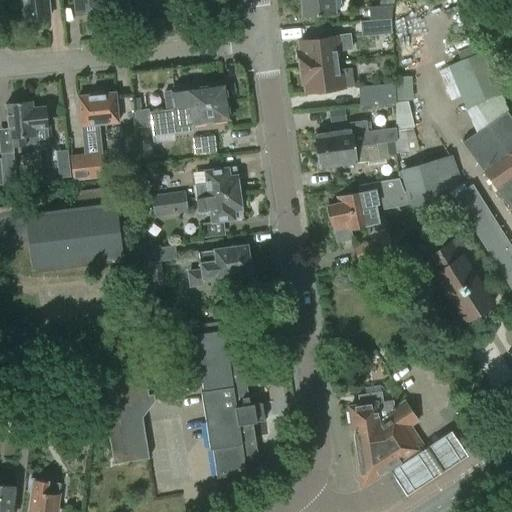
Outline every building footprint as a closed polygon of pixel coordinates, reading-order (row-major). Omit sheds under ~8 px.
[(20,0),(22,20),(49,17),(47,0),(20,0)] [(74,0),(76,14),(103,11),(101,0),(74,0)] [(299,0),(301,17),(335,14),(333,0),(299,0)] [(368,7),(369,21),(391,19),(392,5),(368,7)] [(391,19),(369,21),(360,22),(361,36),(391,33),(391,19)] [(296,51),(299,67),(337,62),(336,50),(351,48),(349,34),(323,38),(320,36),(314,37),(312,40),(298,42),(299,50),(296,51)] [(337,62),(299,67),(301,85),(303,85),(304,93),(354,86),(351,68),(339,70),(337,62)] [(164,92),(166,110),(156,111),(158,131),(178,128),(178,124),(190,122),(190,124),(229,119),(224,84),(186,89),(186,85),(173,87),(173,91),(164,92)] [(359,107),(396,104),(394,84),(358,87),(359,107)] [(77,98),(79,127),(116,123),(113,94),(77,98)] [(6,104),(8,129),(10,147),(24,145),(24,143),(23,135),(35,134),(34,129),(47,128),(45,107),(32,108),(32,102),(6,104)] [(396,104),(395,128),(397,141),(396,141),(396,154),(413,151),(410,133),(413,132),(407,102),(396,104)] [(150,112),(149,108),(135,110),(137,129),(152,127),(150,112)] [(329,110),(330,123),(345,121),(344,108),(329,110)] [(511,148),(511,117),(507,110),(462,142),(481,170),(511,148)] [(315,133),(317,151),(376,143),(376,144),(396,141),(397,141),(395,128),(367,131),(366,120),(348,123),(349,129),(315,133)] [(216,153),(214,135),(192,138),(194,155),(216,153)] [(376,143),(317,151),(319,169),(356,164),(356,163),(378,160),(376,144),(376,143)] [(511,148),(481,170),(490,183),(485,187),(494,199),(500,196),(510,209),(511,207),(511,148)] [(1,154),(4,186),(17,185),(14,152),(1,154)] [(69,157),(73,184),(104,180),(101,153),(69,157)] [(399,170),(405,193),(409,206),(413,222),(457,188),(463,185),(452,154),(399,170)] [(206,183),(194,185),(198,212),(209,210),(211,222),(242,218),(236,176),(229,177),(228,168),(204,171),(206,183)] [(409,206),(405,193),(404,193),(399,180),(362,185),(364,193),(337,198),(339,205),(327,207),(331,225),(332,224),(334,232),(336,242),(351,239),(349,229),(366,226),(366,225),(378,223),(375,207),(382,206),(383,211),(409,206)] [(452,197),(511,291),(511,247),(472,184),(452,197)] [(0,208),(0,248),(31,244),(34,270),(122,258),(114,204),(113,204),(111,188),(78,193),(81,209),(42,215),(40,203),(0,208)] [(184,191),(171,193),(173,214),(187,213),(184,191)] [(173,214),(171,193),(151,196),(152,203),(153,217),(173,214)] [(138,205),(152,203),(151,196),(137,198),(138,205)] [(353,247),(358,264),(393,251),(387,235),(353,247)] [(454,305),(451,307),(453,309),(455,307),(464,322),(491,305),(482,290),(485,288),(483,285),(480,287),(471,272),(473,270),(472,268),(469,270),(460,256),(465,253),(455,239),(420,261),(429,276),(434,273),(443,287),(440,289),(441,291),(444,289),(454,305)] [(187,271),(189,289),(203,287),(202,278),(215,276),(215,277),(249,272),(248,268),(251,266),(250,259),(247,258),(245,244),(213,249),(213,250),(198,252),(201,269),(187,271)] [(143,250),(145,264),(176,259),(174,246),(143,250)] [(201,391),(210,449),(212,449),(216,478),(246,473),(244,463),(258,461),(252,423),(265,421),(262,402),(249,404),(243,368),(245,368),(240,340),(226,342),(225,330),(222,331),(221,322),(195,326),(197,334),(194,335),(203,391),(201,391)] [(486,364),(495,385),(511,379),(503,357),(486,364)] [(101,378),(116,463),(151,457),(143,409),(148,401),(158,399),(157,393),(150,394),(146,370),(101,378)] [(400,462),(418,450),(417,448),(422,445),(409,426),(417,421),(404,401),(393,408),(392,401),(382,402),(381,392),(358,395),(359,405),(349,407),(359,477),(361,477),(367,480),(369,481),(387,470),(400,462)] [(15,443),(29,445),(32,422),(18,421),(15,443)] [(462,456),(446,432),(400,462),(387,470),(403,494),(462,456)] [(0,511),(13,511),(16,486),(15,486),(16,477),(0,475),(0,511)] [(58,493),(59,483),(33,480),(29,511),(56,511),(59,493),(58,493)]
